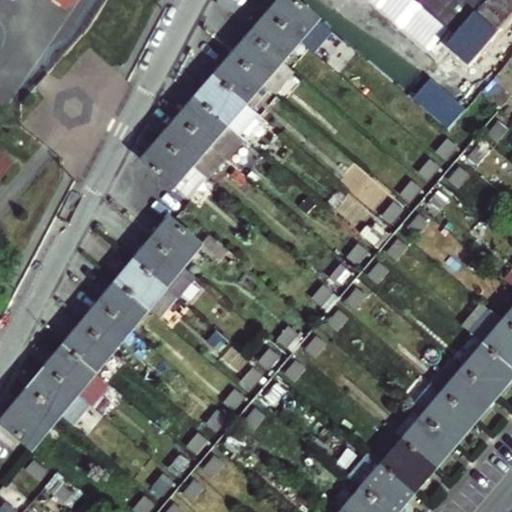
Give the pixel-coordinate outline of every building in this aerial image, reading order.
[(0,0),(0,172),(8,163),(0,155),(0,0)] [(300,41),(318,19),(296,0),(283,0),(271,15),(300,41)] [(511,0),(412,0),(455,37),(475,14),(497,33),(511,15),(511,0)] [(271,15),(252,37),(281,62),(300,41),(271,15)] [(234,58),(263,83),(272,73),(281,62),(252,37),(234,58)] [(217,78),(246,104),(263,83),(234,58),(217,78)] [(263,83),(272,90),(281,80),(272,73),(263,83)] [(217,78),(198,100),(238,134),(256,113),(246,104),(217,78)] [(435,78),(416,98),(450,128),(468,108),(435,78)] [(238,134),(198,100),(181,119),(210,145),(224,157),(226,159),(244,139),(238,134)] [(163,141),(192,166),(210,145),(181,119),(163,141)] [(173,188),(192,166),(163,141),(144,163),(173,188)] [(192,166),(206,178),(224,157),(210,145),(192,166)] [(172,221),(154,243),(183,267),(201,246),(172,221)] [(136,264),(165,288),(183,267),(154,243),(136,264)] [(118,286),(148,310),(159,319),(176,298),(165,288),(136,264),(118,286)] [(130,331),(148,310),(118,286),(101,307),(130,331)] [(130,331),(101,307),(83,328),(112,352),(130,331)] [(485,346),(511,368),(511,327),(506,322),(485,346)] [(83,328),(65,349),(95,374),(112,352),(83,328)] [(496,397),(511,377),(511,368),(485,346),(465,370),(496,397)] [(47,370),(77,395),(95,374),(65,349),(47,370)] [(59,418),(77,395),(47,370),(29,393),(59,418)] [(444,394),(475,420),(496,397),(465,370),(444,394)] [(29,393),(2,425),(32,451),(59,418),(29,393)] [(444,394),(424,419),(455,444),(475,420),(444,394)] [(455,444),(424,419),(404,442),(434,468),(455,444)] [(414,492),(434,468),(404,442),(384,466),(414,492)] [(363,490),(389,511),(396,511),(414,492),(384,466),(363,490)] [(344,511),(363,490),(349,478),(329,503),(339,511),(344,511)] [(389,511),(363,490),(344,511),(389,511)]
